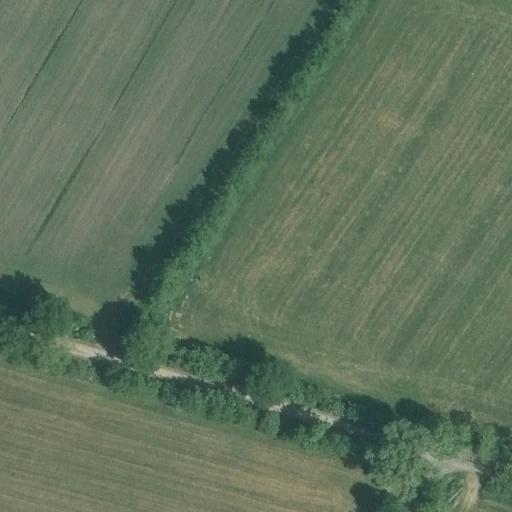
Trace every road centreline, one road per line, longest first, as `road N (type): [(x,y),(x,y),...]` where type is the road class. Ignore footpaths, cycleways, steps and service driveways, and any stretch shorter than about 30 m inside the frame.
road 1 (track): [(444,463),(0,331)]
road 2 (unclassified): [(414,511),(424,477),(444,463),(468,460),(511,474)]
